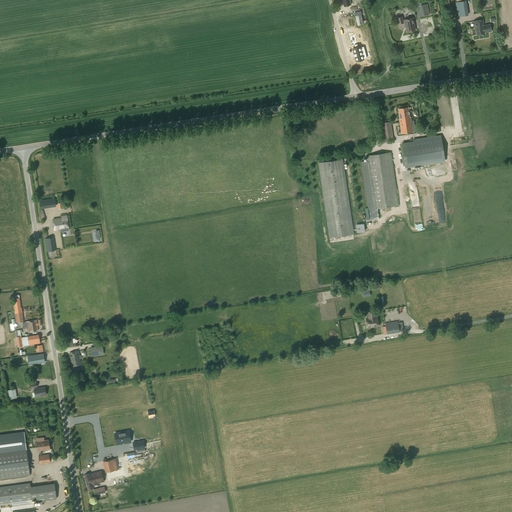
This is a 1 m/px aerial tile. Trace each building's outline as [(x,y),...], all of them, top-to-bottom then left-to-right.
[(466,1),(456,2),(458,16),(468,15),(466,1)] [(427,4),(422,5),(424,15),(430,14),(427,4)] [(402,16),(397,18),(398,24),(403,23),(403,22),(405,22),(405,24),(404,24),(405,27),(406,27),(407,32),(415,30),(413,23),(414,22),(413,18),(404,19),(404,20),(402,20),(402,16)] [(342,22),(344,36),(355,33),(352,20),(342,22)] [(482,20),(474,21),(475,28),(477,35),(484,34),(484,32),(491,31),(490,25),(483,26),(482,20)] [(358,45),(356,36),(350,38),(352,46),(353,46),(354,50),(352,50),(355,62),(362,61),(359,49),(356,49),(355,46),(358,45)] [(408,107),(398,108),(400,119),(399,119),(401,133),(412,132),(410,117),(409,117),(408,107)] [(391,121),(381,123),(383,142),(393,140),(391,121)] [(414,142),(402,143),(405,167),(444,161),(441,136),(413,140),(414,142)] [(367,161),(362,162),(369,209),(399,205),(391,152),(366,156),(367,161)] [(343,159),(319,163),(329,237),(354,234),(343,159)] [(47,200),(39,201),(41,208),(48,207),(47,200)] [(61,217),(53,219),(54,230),(60,229),(60,231),(69,230),(66,215),(61,216),(61,217)] [(364,223),(356,224),(357,232),(365,231),(364,223)] [(52,237),(45,238),(47,251),(54,250),(52,237)] [(20,297),(12,298),(16,322),(23,321),(20,297)] [(369,319),(366,319),(367,327),(378,326),(377,317),(375,318),(374,311),(367,312),(368,317),(369,319)] [(25,322),(22,322),(24,330),(27,329),(27,332),(38,330),(37,325),(42,325),(41,319),(38,319),(38,323),(37,323),(36,320),(25,321),(25,322)] [(399,322),(382,325),(383,334),(400,331),(399,322)] [(112,330),(105,331),(106,340),(119,338),(118,333),(112,334),(112,330)] [(20,336),(15,336),(17,347),(40,343),(38,335),(21,337),(20,336)] [(71,337),(62,338),(63,347),(73,346),(71,337)] [(99,346),(90,348),(91,355),(100,353),(99,346)] [(78,351),(69,353),(73,375),(77,374),(75,366),(81,364),(78,351)] [(43,353),(28,356),(29,365),(44,362),(43,353)] [(44,387),(34,388),(35,396),(45,395),(45,394),(46,394),(46,391),(45,391),(44,387)] [(24,427),(0,430),(0,439),(12,438),(12,435),(22,434),(22,435),(25,434),(25,433),(24,427)] [(128,440),(126,431),(116,433),(117,442),(128,440)] [(48,439),(36,441),(38,451),(44,450),(45,450),(47,450),(48,449),(50,449),(48,439)] [(143,441),(133,443),(134,450),(144,448),(143,441)] [(95,450),(87,451),(89,464),(96,463),(95,450)] [(0,456),(0,479),(30,476),(27,453),(0,456)] [(49,454),(38,455),(39,464),(50,462),(49,454)] [(112,459),(103,461),(105,472),(115,470),(112,459)] [(101,470),(84,475),(88,489),(93,487),(95,486),(94,484),(104,481),(101,470)] [(29,483),(0,487),(0,504),(27,501),(28,503),(32,503),(29,483)] [(105,487),(93,490),(95,495),(102,493),(102,492),(106,491),(105,487)]
